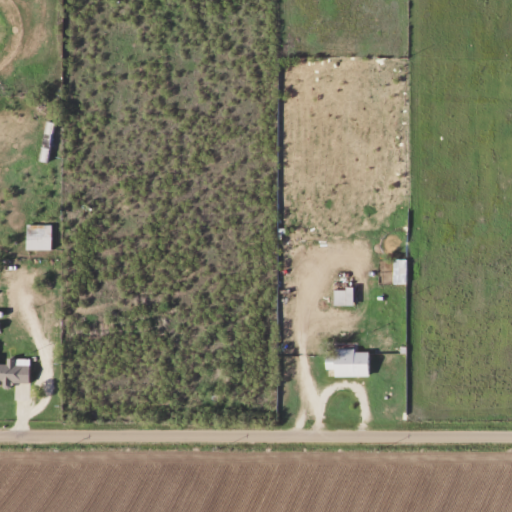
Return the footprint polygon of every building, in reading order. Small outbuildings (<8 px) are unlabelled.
[(55,122),(47,121),(43,161),(52,162),(55,122)] [(24,252),(50,252),(50,224),(24,224),(24,252)] [(390,285),(406,285),(406,260),(390,260),(390,285)] [(331,306),(351,306),(351,284),(331,284),(331,306)] [(57,315),(46,315),(46,355),(57,355),(57,315)] [(331,377),(366,377),(366,353),(353,353),(353,348),(326,348),(327,369),(331,369),(331,377)] [(0,385),(28,385),(28,359),(7,359),(7,365),(0,365),(0,385)]
